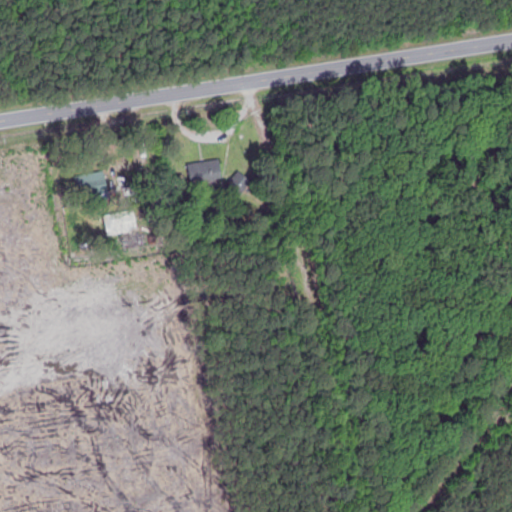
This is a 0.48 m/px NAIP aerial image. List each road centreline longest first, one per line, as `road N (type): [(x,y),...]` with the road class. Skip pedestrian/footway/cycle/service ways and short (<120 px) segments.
road 1 (primary): [(0,120),(511,40)]
road 2 (track): [(385,511),(277,78)]
